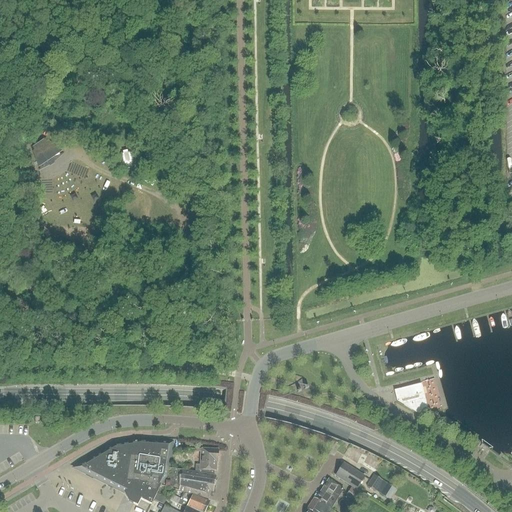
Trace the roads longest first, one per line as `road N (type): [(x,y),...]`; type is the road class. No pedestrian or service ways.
road 1 (primary): [(482,511),(388,450),(245,402),(0,394)]
road 2 (track): [(70,155),(156,194),(185,224),(191,266),(173,319),(189,369)]
road 3 (tertiary): [(249,430),(161,419),(107,424),(0,484)]
road 4 (residential): [(505,486),(370,396),(341,337)]
road 5 (unclassified): [(341,337),(511,288)]
road 6 (unclassified): [(249,430),(253,387),(266,361),(341,337)]
